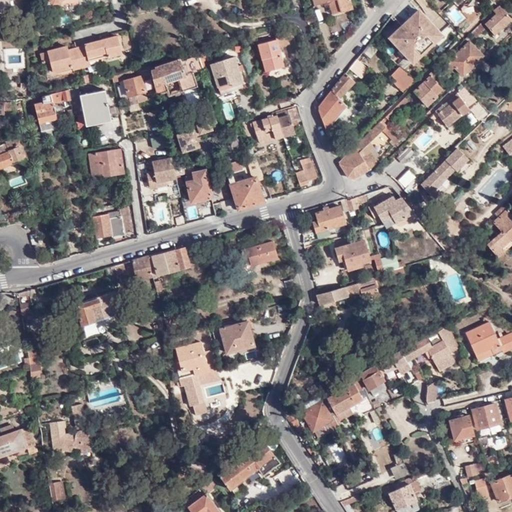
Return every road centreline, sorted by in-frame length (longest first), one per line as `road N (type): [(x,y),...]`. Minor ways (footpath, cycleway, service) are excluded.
road 1 (residential): [(284,206),(309,303),(280,380),(275,419),(335,511)]
road 2 (residential): [(23,276),(284,206)]
road 3 (residential): [(333,186),(308,97),(392,0)]
road 4 (residential): [(449,248),(385,177),(333,186)]
